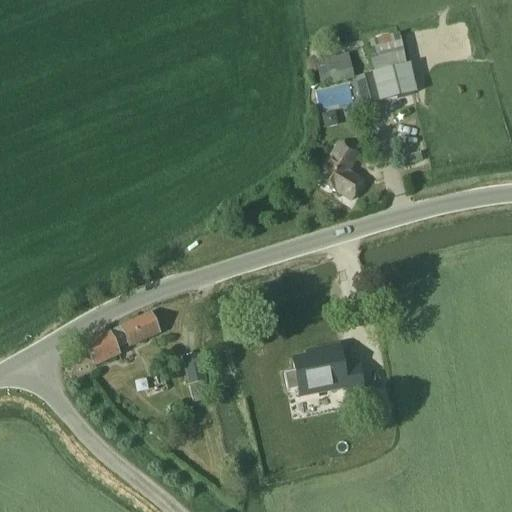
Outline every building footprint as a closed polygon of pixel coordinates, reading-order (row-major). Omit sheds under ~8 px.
[(347,55),(325,61),(315,63),(320,85),(330,82),(331,86),(354,80),(347,55)] [(372,76),(379,105),(413,98),(406,68),(372,76)] [(354,80),(362,111),(379,107),(372,76),(354,80)] [(348,174),(358,158),(340,146),(317,183),(336,194),(336,193),(351,202),(363,183),(348,174)] [(149,316),(85,345),(95,367),(117,357),(115,351),(129,345),(130,347),(158,335),(149,316)] [(299,397),(345,389),(346,393),(363,390),(359,368),(343,371),(339,350),(322,353),(323,357),(293,362),(295,373),(284,375),(287,393),(298,391),(299,397)] [(181,359),(187,388),(188,388),(192,405),(205,402),(201,385),(204,384),(197,355),(181,359)]
